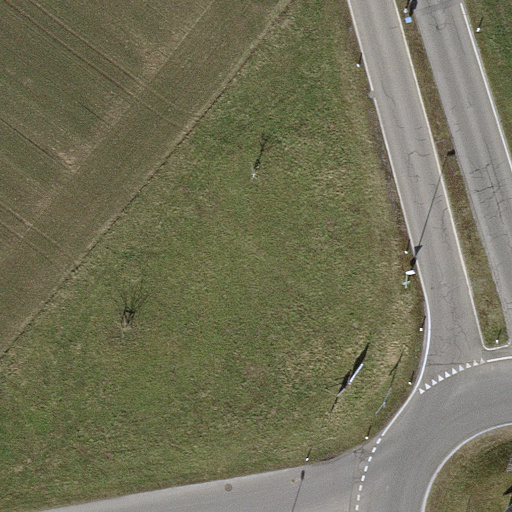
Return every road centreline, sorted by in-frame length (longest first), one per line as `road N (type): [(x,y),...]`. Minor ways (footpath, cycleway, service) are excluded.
road 1 (primary): [(373,0),(454,299),(465,405)]
road 2 (primary): [(511,245),(437,0)]
road 3 (primary): [(465,405),(426,435),(400,476),(393,511)]
